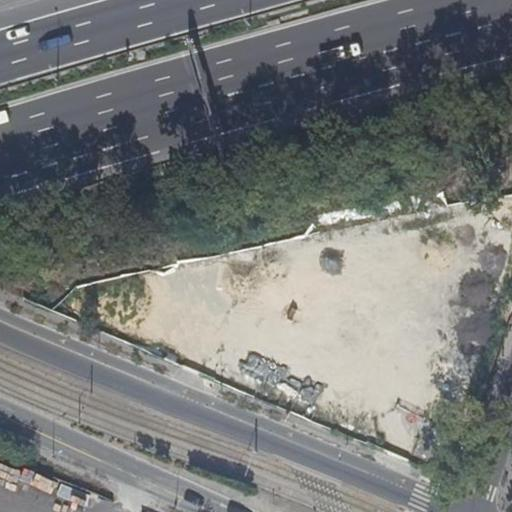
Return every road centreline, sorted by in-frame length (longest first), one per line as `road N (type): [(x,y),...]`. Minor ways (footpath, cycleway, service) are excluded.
road 1 (motorway): [(0,153),(511,14)]
road 2 (primary): [(438,511),(0,328)]
road 3 (primary): [(0,414),(224,511)]
road 4 (motorway): [(185,0),(0,58)]
road 5 (residential): [(473,511),(511,397)]
